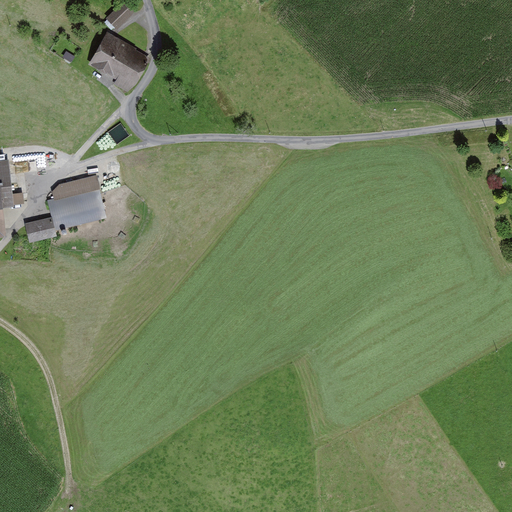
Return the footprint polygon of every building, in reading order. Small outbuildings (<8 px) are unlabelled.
[(107,18),(119,30),(136,13),(124,2),(107,18)] [(134,93),(155,53),(109,30),(91,66),(117,79),(115,83),(134,93)] [(15,205),(9,159),(0,159),(0,235),(10,234),(6,206),(15,205)] [(109,217),(98,176),(46,189),(57,230),(109,217)] [(57,236),(52,216),(27,223),(32,243),(57,236)]
